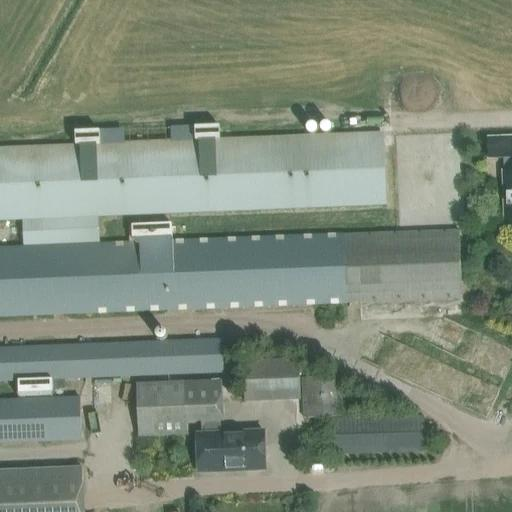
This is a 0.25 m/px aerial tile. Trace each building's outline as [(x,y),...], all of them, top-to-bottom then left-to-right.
[(387,205),(384,136),(0,151),(0,220),(25,220),(26,247),(0,248),(0,315),(335,303),(347,303),(462,299),(459,230),(99,244),(98,217),(387,205)] [(503,172),(505,228),(511,228),(511,137),(488,138),(489,159),(503,158),(504,172),(503,172)] [(0,381),(221,372),(220,341),(0,349),(0,381)] [(298,400),(297,361),(243,363),(244,403),(298,400)] [(302,378),(304,419),(344,417),(343,377),(302,378)] [(202,434),(197,434),(198,473),(200,473),(200,472),(232,470),(232,469),(243,469),(243,471),(266,470),(264,432),(220,433),(219,421),(224,420),(222,381),(136,384),(138,437),(188,435),(188,422),(201,421),(202,434)] [(0,401),(0,444),(81,441),(81,397),(0,401)] [(425,452),(424,417),(333,419),(334,454),(425,452)] [(0,511),(85,511),(83,469),(0,472),(0,511)]
